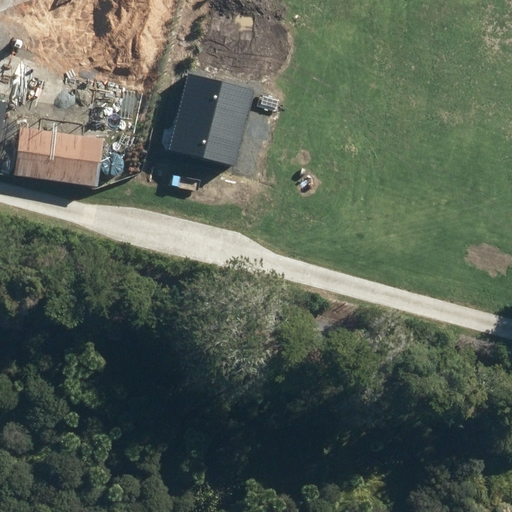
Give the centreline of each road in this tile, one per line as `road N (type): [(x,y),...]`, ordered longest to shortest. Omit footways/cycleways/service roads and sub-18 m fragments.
road 1 (unknown): [(0,252),(511,399)]
road 2 (unknown): [(171,0),(126,164),(91,198)]
